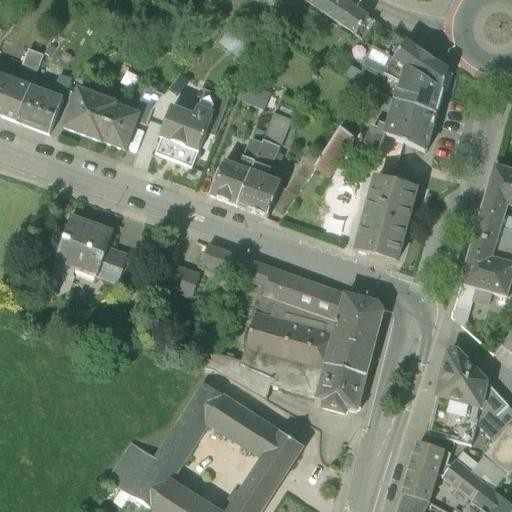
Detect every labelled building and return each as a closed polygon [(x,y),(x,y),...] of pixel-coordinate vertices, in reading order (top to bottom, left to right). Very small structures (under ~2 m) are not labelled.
[(301,0),(325,16),(334,0),(301,0)] [(362,42),(364,39),(374,25),(376,24),(341,0),(334,0),(325,16),(362,42)] [(29,53),(41,58),(52,44),(38,36),(29,53)] [(380,40),(376,46),(374,49),(442,93),(442,92),(446,93),(447,91),(449,84),(446,82),(448,74),(449,73),(406,44),(405,44),(394,36),(388,45),(380,40)] [(442,94),(373,49),(363,66),(402,85),(396,103),(437,117),(443,95),(442,94)] [(6,82),(0,80),(0,118),(16,125),(29,90),(41,58),(29,53),(21,76),(10,72),(6,82)] [(57,93),(54,100),(62,103),(70,81),(55,76),(53,80),(58,82),(54,92),(57,93)] [(371,81),(361,76),(358,83),(367,88),(371,81)] [(29,90),(16,125),(49,137),(62,103),(54,100),(29,90)] [(78,91),(64,132),(104,146),(104,144),(127,152),(137,124),(140,116),(137,115),(117,108),(118,105),(78,91)] [(137,124),(148,128),(153,113),(164,98),(146,91),(137,115),(140,116),(137,124)] [(201,91),(193,110),(213,118),(206,136),(213,139),(228,101),(201,91)] [(437,117),(396,103),(388,129),(385,138),(426,155),(437,117)] [(162,141),(156,158),(191,171),(197,155),(199,156),(206,136),(213,118),(193,110),(190,119),(171,111),(160,141),(162,141)] [(353,110),(342,130),(351,137),(361,114),(353,110)] [(378,132),(372,130),(364,146),(378,153),(385,138),(388,129),(380,127),(378,132)] [(336,138),(315,170),(329,180),(355,140),(351,137),(342,130),(340,129),(336,138)] [(252,176),(238,210),(268,221),(282,186),(268,181),(282,143),(266,137),(262,148),(252,176)] [(252,176),(262,148),(256,145),(258,140),(254,138),(241,171),(252,176)] [(289,190),(282,205),(290,208),(314,172),(301,164),(295,174),(298,176),(289,190)] [(224,165),(210,199),(238,210),(252,176),(241,171),(224,165)] [(511,173),(494,169),(461,287),(477,291),(475,298),(486,300),(488,293),(507,298),(511,279),(511,265),(492,260),(494,250),(496,245),(503,217),(507,206),(511,207),(511,173)] [(417,192),(375,180),(355,253),(376,259),(397,263),(417,192)] [(496,245),(511,250),(511,245),(511,240),(509,239),(511,233),(511,219),(503,217),(496,245)] [(72,222),(53,272),(77,281),(75,284),(94,291),(114,238),(72,222)] [(496,245),(494,250),(509,254),(511,250),(496,245)] [(268,284),(280,288),(275,307),(339,323),(347,296),(347,295),(208,247),(202,265),(216,270),(218,267),(268,284)] [(511,255),(509,254),(494,250),(492,260),(511,265),(511,255)] [(159,264),(151,286),(192,300),(200,278),(159,264)] [(280,288),(268,284),(259,316),(271,319),(275,307),(280,288)] [(385,308),(347,296),(339,323),(335,336),(327,367),(367,378),(385,308)] [(275,307),(271,319),(335,336),(339,323),(275,307)] [(271,319),(259,316),(256,315),(246,351),(326,372),(327,367),(335,336),(271,319)] [(511,351),(511,331),(501,347),(510,354),(511,351)] [(217,374),(266,403),(271,388),(317,400),(315,408),(323,410),(327,397),(319,395),(326,372),(246,351),(245,350),(242,364),(209,355),(205,370),(217,374)] [(511,422),(511,412),(458,353),(448,356),(427,437),(472,448),(483,403),(484,403),(487,407),(507,430),(511,424),(511,423),(511,422)] [(346,408),(347,409),(349,413),(353,414),(355,414),(360,411),(362,406),(360,401),(367,378),(327,367),(326,372),(319,395),(327,397),(323,410),(344,416),(346,408)] [(207,428),(262,463),(280,435),(206,387),(157,462),(132,501),(124,511),(179,511),(189,497),(170,485),(207,428)] [(507,430),(487,407),(481,431),(495,445),(507,430)] [(495,445),(485,458),(507,475),(511,468),(511,423),(511,424),(507,430),(495,445)] [(262,511),(303,450),(280,435),(262,463),(230,511),(212,511),(189,497),(179,511),(262,511)] [(132,446),(106,485),(132,501),(157,462),(132,446)] [(418,446),(403,497),(429,506),(444,456),(418,446)] [(506,477),(484,459),(470,476),(485,488),(492,493),(497,486),(492,482),(500,473),(506,477)] [(470,476),(455,464),(444,481),(473,503),(485,488),(470,476)] [(511,511),(511,509),(492,493),(485,488),(473,503),(484,511),(511,511)] [(403,497),(398,511),(425,511),(429,506),(403,497)]
